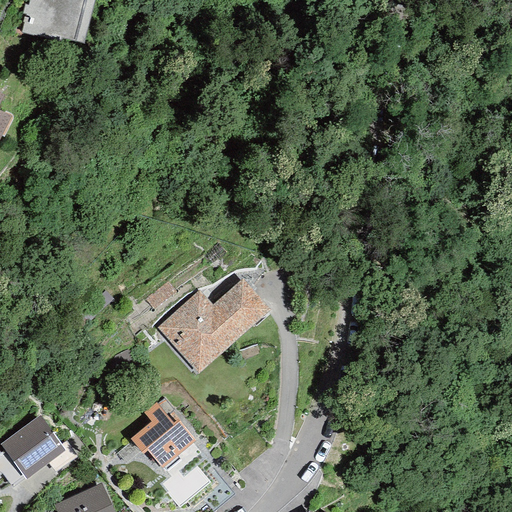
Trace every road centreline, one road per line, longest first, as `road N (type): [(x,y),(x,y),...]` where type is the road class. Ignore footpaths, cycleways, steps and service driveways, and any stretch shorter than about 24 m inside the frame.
road 1 (motorway): [(228,0),(511,131)]
road 2 (residential): [(256,511),(287,476),(303,391),(300,327),(282,272)]
